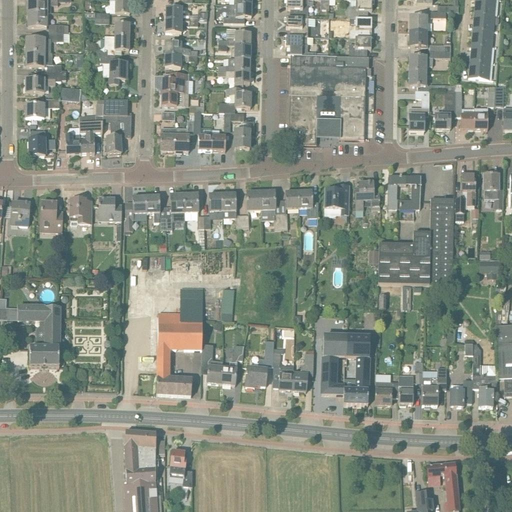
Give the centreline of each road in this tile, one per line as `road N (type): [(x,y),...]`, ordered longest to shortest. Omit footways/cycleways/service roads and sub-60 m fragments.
road 1 (secondary): [(511,442),(0,416)]
road 2 (residential): [(7,180),(7,0)]
road 3 (residential): [(144,177),(147,0)]
road 4 (residential): [(267,170),(269,0)]
road 5 (residential): [(389,159),(390,0)]
road 6 (residential): [(7,180),(144,177)]
road 7 (residential): [(144,177),(267,170)]
road 8 (residential): [(267,170),(389,159)]
road 9 (residential): [(389,159),(511,149)]
